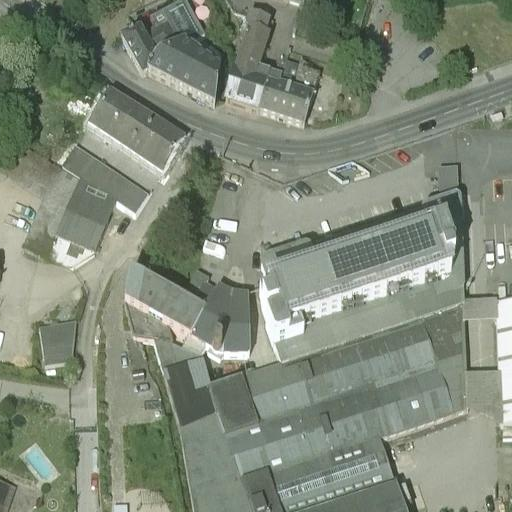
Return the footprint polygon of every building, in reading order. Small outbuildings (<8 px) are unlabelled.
[(262,0),(302,13),(305,0),(262,0)] [(151,22),(157,34),(171,27),(182,49),(202,39),(184,4),(151,22)] [(236,67),(258,74),(267,42),(264,40),(268,28),(248,22),(244,34),(246,34),(236,67)] [(142,81),(146,78),(155,67),(182,49),(171,27),(157,34),(142,41),(139,35),(121,45),(142,81)] [(146,78),(213,112),(218,74),(182,49),(155,67),(146,78)] [(281,81),(258,74),(236,67),(224,106),(261,117),(269,91),(277,94),(279,89),(281,81)] [(269,91),(261,117),(303,130),(312,99),(279,89),(277,94),(269,91)] [(184,147),(110,102),(90,135),(164,180),(184,147)] [(0,162),(0,177),(14,190),(45,205),(23,256),(72,276),(94,262),(115,211),(135,224),(146,203),(24,124),(0,162)] [(438,175),(440,209),(457,202),(457,174),(438,175)] [(464,310),(462,201),(457,202),(440,209),(262,271),(271,298),(260,301),(261,316),(268,331),(265,332),(281,375),(209,401),(201,376),(165,386),(183,442),(194,511),(407,511),(386,448),(467,418),(466,380),(465,326),(464,310)] [(138,291),(129,286),(124,316),(134,349),(146,351),(154,352),(165,386),(201,376),(200,367),(205,358),(223,367),(248,366),(247,306),(231,306),(218,298),(216,301),(204,295),(207,289),(196,285),(180,313),(138,291)] [(511,430),(511,309),(497,310),(497,325),(499,379),(501,431),(511,430)] [(497,325),(497,310),(479,310),(464,310),(465,326),(479,326),(497,325)] [(70,369),(74,328),(40,334),(43,372),(70,369)] [(466,380),(467,418),(482,424),(501,431),(499,379),(481,380),(466,380)] [(6,511),(13,495),(0,490),(0,511),(6,511)]
